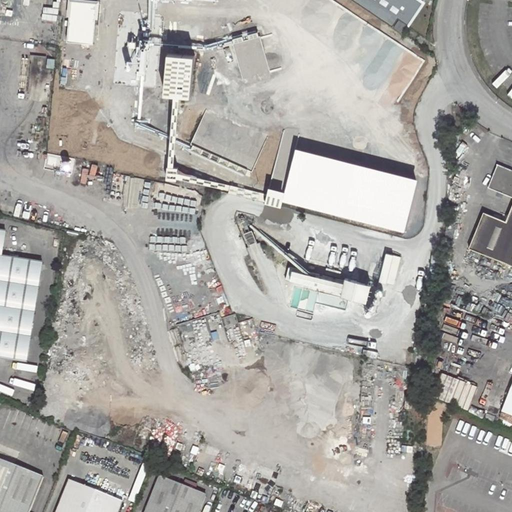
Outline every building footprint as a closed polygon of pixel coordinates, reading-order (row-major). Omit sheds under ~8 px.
[(86,0),(71,0),(67,40),(90,43),(93,43),(97,1),(86,0)] [(108,49),(153,52),(155,24),(170,25),(171,0),(133,0),(133,6),(111,5),(108,49)] [(429,5),(421,0),(358,0),(397,26),(402,18),(414,26),(429,5)] [(167,51),(162,94),(190,96),(194,54),(167,51)] [(183,155),(249,185),(252,178),(187,148),(183,155)] [(511,265),(511,170),(503,166),(500,172),(496,170),(489,188),(511,197),(511,211),(508,222),(485,212),(471,249),(511,265)] [(0,358),(27,363),(42,263),(2,257),(5,231),(0,230),(0,358)] [(377,286),(349,280),(349,282),(289,270),(286,283),(374,302),(377,286)] [(511,387),(502,413),(511,417),(511,387)] [(0,461),(0,511),(33,511),(45,476),(0,461)] [(159,477),(144,511),(198,511),(205,496),(159,477)] [(118,511),(122,503),(69,481),(56,511),(118,511)]
